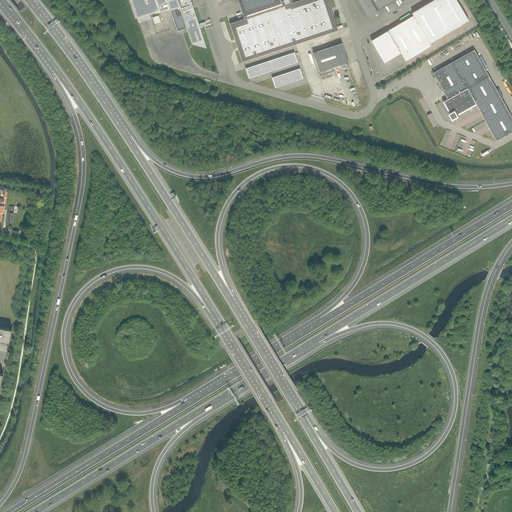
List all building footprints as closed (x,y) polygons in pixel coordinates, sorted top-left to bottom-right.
[(130,0),(136,18),(137,18),(139,22),(138,20),(139,20),(150,16),(151,18),(150,14),(160,10),(160,13),(170,9),(177,31),(183,29),(182,27),(186,26),(187,28),(188,27),(189,31),(188,32),(192,45),(193,45),(192,44),(200,42),(204,41),(206,45),(201,29),(199,24),(190,0),(130,0)] [(237,0),(244,19),(230,23),(243,62),(338,31),(327,0),(300,0),(293,3),(291,0),(237,0)] [(359,0),(369,17),(370,17),(369,16),(377,11),(395,0),(359,0)] [(430,44),(469,21),(456,0),(433,0),(412,13),(413,15),(387,31),(388,32),(374,41),(378,48),(377,48),(380,54),(381,54),(385,60),(400,52),(405,61),(431,45),(430,44)] [(158,15),(152,17),(154,23),(161,21),(158,15)] [(319,72),(348,62),(342,43),(313,53),(319,72)] [(447,99),(444,101),(450,113),(449,114),(451,118),(476,104),(496,140),(511,131),(511,117),(501,97),(503,96),(498,88),(496,89),(474,50),(433,73),(447,99)] [(295,51),(245,69),(249,80),(299,62),(295,51)] [(300,68),(272,76),(275,87),(304,79),(300,68)] [(12,224),(13,213),(14,207),(10,206),(9,212),(7,212),(6,223),(12,224)] [(8,347),(13,326),(12,326),(12,329),(0,326),(0,340),(9,342),(8,347)]
